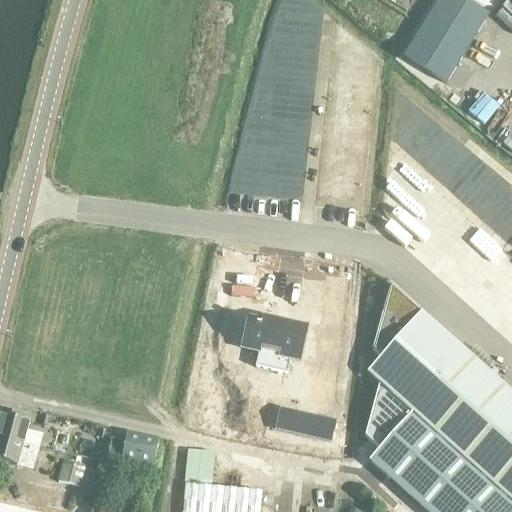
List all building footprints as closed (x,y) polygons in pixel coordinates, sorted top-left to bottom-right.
[(466,0),(437,47),(459,60),(495,0),(466,0)] [(378,384),(364,437),(379,450),(368,462),(424,511),(511,511),(511,395),(451,341),(452,340),(390,284),(371,352),(380,359),(366,374),(378,384)] [(247,322),(241,348),(258,352),(254,368),(286,375),(290,360),(298,362),(299,359),(313,363),(319,335),(305,332),(306,330),(262,320),(260,325),(256,324),(247,322)] [(280,410),(276,430),(329,442),(334,423),(280,410)] [(0,416),(0,418),(0,439),(35,449),(40,450),(44,436),(25,431),(27,424),(0,416)] [(158,441),(126,434),(120,463),(151,470),(158,441)] [(0,439),(0,463),(34,472),(40,450),(35,449),(0,439)] [(183,485),(185,485),(210,488),(214,454),(187,452),(183,485)] [(78,488),(85,468),(62,462),(56,482),(78,488)] [(259,511),(261,493),(210,488),(185,485),(182,511),(259,511)]
